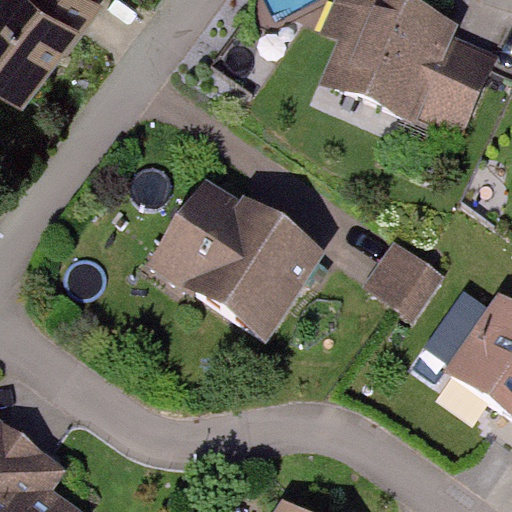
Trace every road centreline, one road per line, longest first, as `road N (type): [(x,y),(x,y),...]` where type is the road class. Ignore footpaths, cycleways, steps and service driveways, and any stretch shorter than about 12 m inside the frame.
road 1 (residential): [(456,511),(364,448),(336,440),(282,436),(204,454),(161,448),(0,339)]
road 2 (residential): [(0,268),(197,0)]
